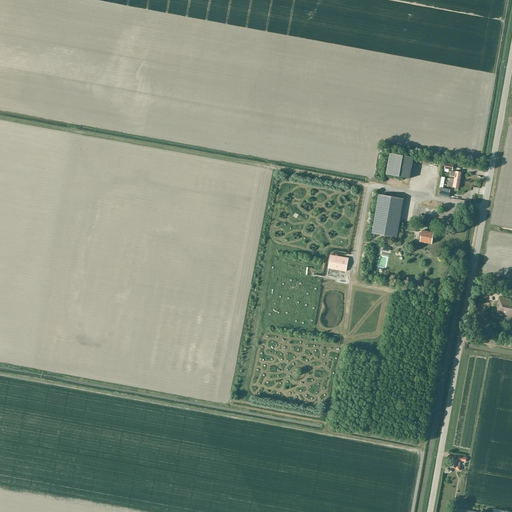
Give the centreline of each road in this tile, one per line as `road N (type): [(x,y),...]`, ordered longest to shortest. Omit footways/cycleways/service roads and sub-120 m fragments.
road 1 (track): [(369,184),(0,118)]
road 2 (track): [(326,433),(0,374)]
road 3 (tertiary): [(461,337),(511,48)]
road 4 (tertiary): [(429,511),(461,337)]
road 5 (track): [(326,433),(353,273)]
